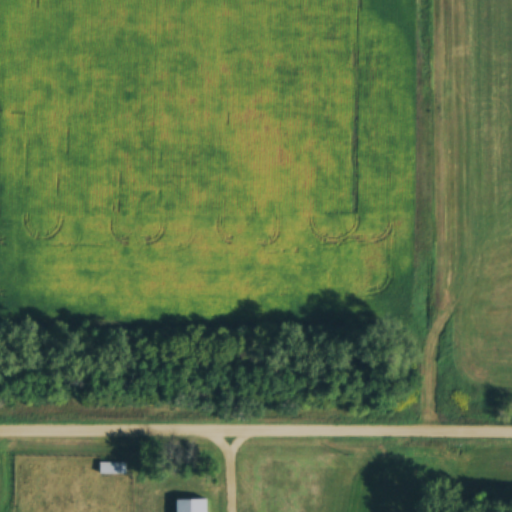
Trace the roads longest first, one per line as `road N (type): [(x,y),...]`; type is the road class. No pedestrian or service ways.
road 1 (residential): [(0,427),(511,427)]
road 2 (residential): [(428,427),(431,347),(464,273),(462,0)]
